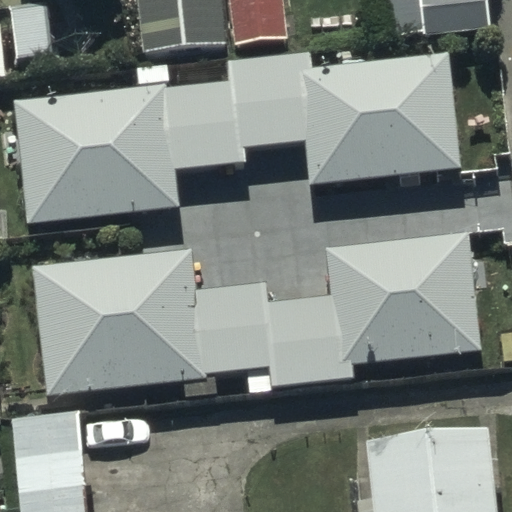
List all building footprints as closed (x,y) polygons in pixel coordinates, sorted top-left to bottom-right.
[(231,54),(223,0),(139,0),(148,64),(231,54)] [(284,0),(231,0),(239,59),(291,53),(284,0)] [(485,0),(417,0),(423,45),(490,37),(485,0)] [(461,172),(447,56),(316,72),(314,57),(234,66),(244,154),(309,146),(314,189),(461,172)] [(173,168),(242,159),(232,82),(165,90),(165,85),(18,104),(33,223),(177,205),(173,168)] [(470,237),(330,250),(334,298),(266,308),(273,367),(276,388),(357,380),(355,363),(483,349),(470,237)] [(266,308),(264,285),(201,292),(196,250),(36,266),(51,399),(210,381),(210,374),(273,367),(266,308)] [(89,511),(77,414),(14,421),(24,511),(89,511)] [(378,511),(498,511),(489,428),(371,441),(378,511)]
